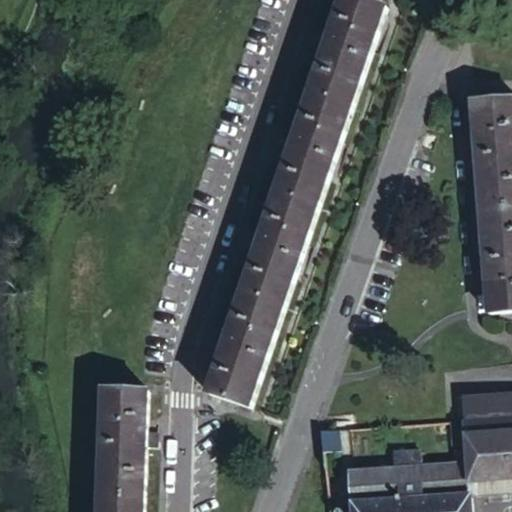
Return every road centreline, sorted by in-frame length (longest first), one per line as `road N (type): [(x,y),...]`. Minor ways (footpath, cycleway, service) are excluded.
road 1 (residential): [(273,511),(299,416),(322,386),(362,254),(458,0)]
road 2 (residential): [(178,511),(185,346),(295,0)]
